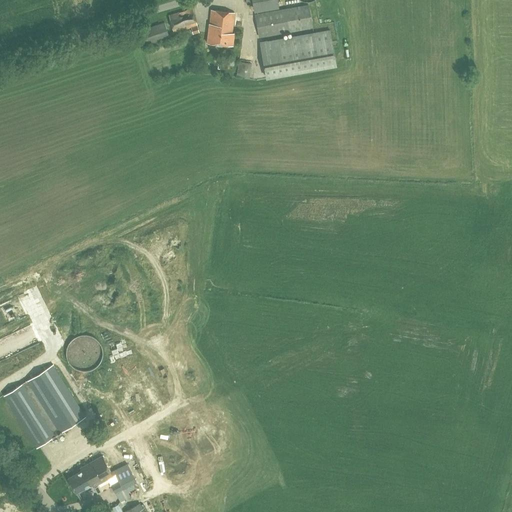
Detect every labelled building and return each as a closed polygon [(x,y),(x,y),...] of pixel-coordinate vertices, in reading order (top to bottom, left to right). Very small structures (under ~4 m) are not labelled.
[(279,8),(277,0),(246,0),(247,4),(249,4),(253,3),(254,12),(279,8)] [(259,38),(313,28),(309,4),(255,14),(259,38)] [(199,33),(193,8),(169,15),(174,33),(191,28),(193,34),(199,33)] [(233,45),(235,34),(232,33),(235,12),(211,9),(207,42),(233,45)] [(137,31),(142,46),(170,38),(165,22),(137,31)] [(267,78),(336,65),(330,30),(261,43),(267,78)] [(218,68),(228,69),(229,61),(219,60),(218,68)] [(249,79),(252,63),(239,61),(236,77),(249,79)] [(103,354),(103,353),(102,350),(101,347),(100,344),(97,341),(95,338),(93,337),(90,336),(85,335),(83,335),(78,337),(75,338),(72,340),(70,343),(68,346),(67,349),(67,353),(67,356),(68,359),(70,363),(71,365),(74,367),(77,370),(80,371),(83,371),(87,371),(91,370),(94,369),(97,367),(100,363),(101,361),(102,358),(103,354)] [(37,448),(86,417),(53,364),(4,395),(37,448)] [(134,407),(167,399),(160,368),(127,376),(134,407)] [(99,398),(110,391),(105,385),(95,392),(99,398)] [(122,387),(97,399),(108,421),(104,423),(109,434),(138,421),(122,387)] [(191,406),(191,426),(212,426),(212,407),(191,406)] [(132,443),(142,461),(152,456),(151,455),(168,446),(159,429),(132,443)] [(188,436),(181,436),(181,451),(228,451),(228,433),(188,432),(188,436)] [(211,500),(245,478),(229,453),(196,474),(211,500)] [(111,471),(102,455),(80,467),(81,470),(68,478),(76,493),(92,484),(93,487),(108,478),(112,485),(115,492),(136,482),(133,474),(127,477),(121,466),(111,471)] [(173,459),(148,473),(154,484),(179,470),(173,459)] [(124,511),(145,511),(140,503),(124,511)]
